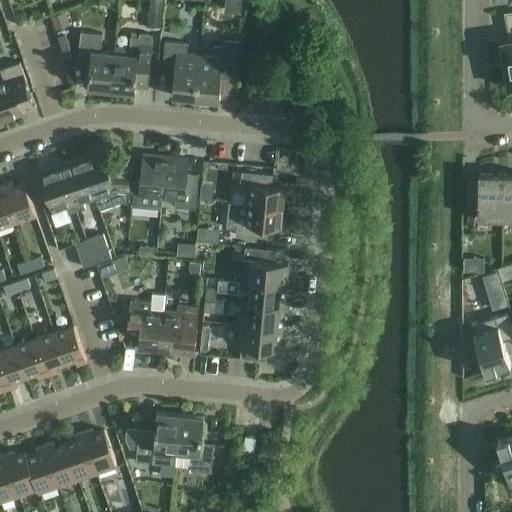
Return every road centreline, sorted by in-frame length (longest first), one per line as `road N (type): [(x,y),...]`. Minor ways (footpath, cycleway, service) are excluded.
road 1 (residential): [(0,425),(123,384),(284,400),(308,382),(318,341),(326,179),(316,152),(285,131),(97,121),(0,151)]
road 2 (residential): [(511,125),(471,137),(471,0)]
road 3 (residential): [(511,397),(473,425),(470,511)]
